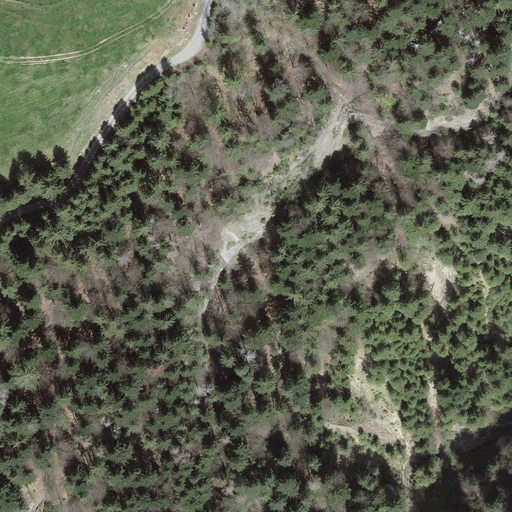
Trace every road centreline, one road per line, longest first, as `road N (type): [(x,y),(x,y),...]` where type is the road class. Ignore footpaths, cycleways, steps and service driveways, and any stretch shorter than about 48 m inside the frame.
road 1 (unclassified): [(208,0),(196,42),(138,84),(71,185),(0,220)]
road 2 (track): [(0,59),(86,51),(173,0)]
